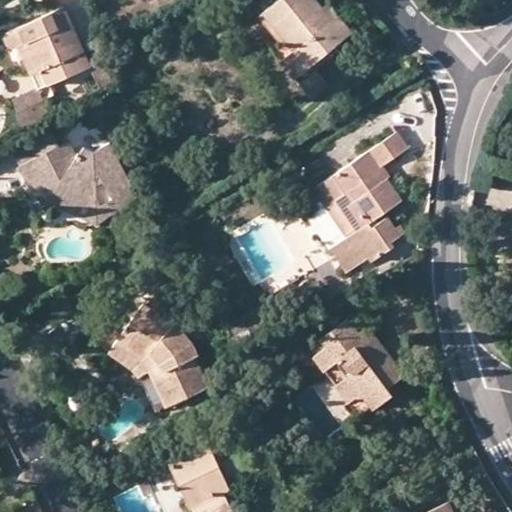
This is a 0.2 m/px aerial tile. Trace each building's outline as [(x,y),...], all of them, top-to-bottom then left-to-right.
[(312,0),(277,0),(264,12),(285,40),(280,45),(271,52),(297,83),(312,72),(307,66),(350,32),(337,15),(331,21),(319,9),(312,0)] [(327,2),(319,9),(331,21),(337,15),(327,2)] [(13,48),(18,47),(26,43),(38,71),(42,70),(47,84),(90,66),(63,7),(6,32),(4,33),(3,36),(7,46),(10,47),(13,48)] [(257,17),(280,45),(285,40),(264,12),(257,17)] [(37,89),(47,84),(42,70),(38,71),(26,43),(18,47),(37,89)] [(97,229),(105,222),(138,199),(109,142),(95,148),(84,145),(81,151),(77,153),(69,139),(62,143),(53,126),(6,149),(14,166),(48,201),(97,229)] [(396,132),(312,188),(345,236),(337,241),(329,247),(341,266),(363,252),(366,256),(389,241),(387,236),(396,229),(387,215),(378,222),(374,217),(400,200),(379,168),(407,147),(396,132)] [(304,193),(337,241),(345,236),(312,188),(304,193)] [(285,284),(280,274),(261,285),(267,295),(285,284)] [(180,313),(150,292),(143,302),(172,323),(174,322),(180,313)] [(188,336),(174,322),(172,323),(143,302),(113,346),(148,371),(142,375),(151,393),(148,395),(155,409),(206,386),(194,357),(198,356),(188,336)] [(347,318),(317,339),(325,349),(316,355),(312,358),(359,419),(392,395),(387,388),(403,374),(390,356),(387,359),(374,344),(378,340),(367,325),(357,331),(347,318)] [(308,345),(316,355),(325,349),(317,339),(308,345)] [(390,356),(378,340),(374,344),(387,359),(390,356)] [(137,376),(142,375),(148,371),(113,346),(108,352),(137,376)] [(227,488),(207,443),(167,461),(189,511),(230,511),(231,511),(221,491),(227,488)] [(451,511),(447,502),(425,511),(451,511)]
